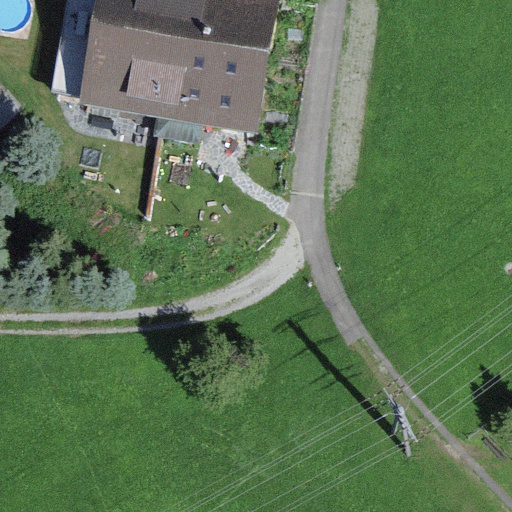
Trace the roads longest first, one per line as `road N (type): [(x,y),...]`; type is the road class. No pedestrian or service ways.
road 1 (residential): [(502,511),(351,328),(313,246),(308,203),(338,0)]
road 2 (track): [(0,320),(163,319),(269,286),(313,246)]
